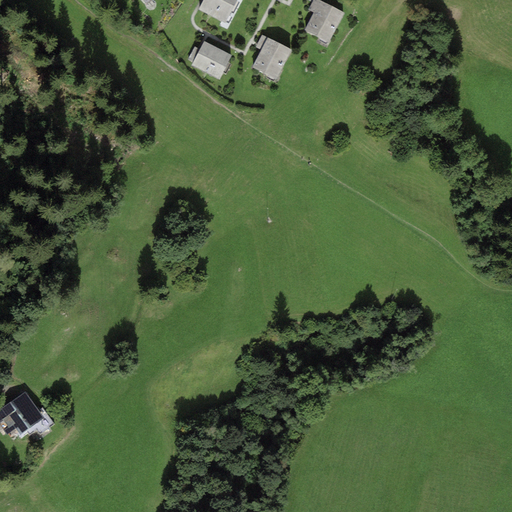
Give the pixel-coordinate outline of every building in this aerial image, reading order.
[(237,0),(203,0),(198,11),(224,25),(237,0)] [(343,16),(314,1),(308,12),(314,15),(305,33),(328,45),(343,16)] [(290,52),(261,37),(255,49),(260,52),(251,70),(275,82),(290,52)] [(229,58),(202,44),(190,67),(217,81),(229,58)] [(24,392),(0,408),(0,421),(9,435),(14,431),(17,436),(26,430),(29,435),(34,432),(37,436),(54,425),(41,405),(35,409),(24,392)]
